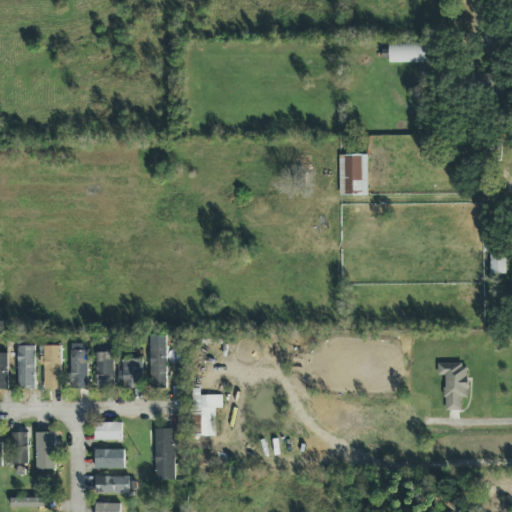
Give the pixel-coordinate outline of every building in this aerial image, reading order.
[(389,63),(433,63),(433,42),(389,42),(389,63)] [(368,155),(340,155),(340,196),(368,196),(368,155)] [(35,346),(18,346),(18,390),(35,390),(35,346)] [(62,346),(44,346),(44,390),(62,390),(62,346)] [(167,388),(167,346),(150,346),(150,388),(167,388)] [(88,351),(71,351),(71,390),(88,390),(88,351)] [(96,389),(114,389),(114,353),(96,353),(96,389)] [(0,390),(8,390),(8,354),(0,354),(0,390)] [(123,389),(142,389),(142,360),(123,360),(123,389)] [(462,412),(462,399),(468,399),(468,366),(438,366),(438,376),(444,376),(445,412),(462,412)] [(223,396),(192,396),(193,437),(215,437),(215,409),(223,409),(223,396)] [(122,423),(95,423),(95,441),(122,441),(122,423)] [(175,430),(156,430),(156,481),(175,481),(175,430)] [(12,465),(29,465),(29,434),(12,434),(12,465)] [(36,434),(36,470),(55,470),(55,434),(36,434)] [(96,450),(96,469),(125,469),(125,450),(96,450)] [(96,494),(130,494),(130,477),(96,477),(96,494)] [(368,511),(378,511),(378,493),(368,493),(368,511)] [(56,498),(11,498),(11,508),(56,508),(56,498)]
